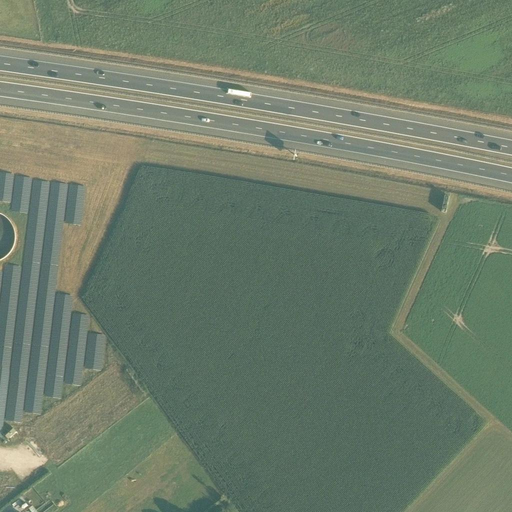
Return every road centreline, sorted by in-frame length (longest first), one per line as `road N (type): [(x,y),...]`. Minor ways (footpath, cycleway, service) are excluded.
road 1 (motorway): [(0,89),(511,176)]
road 2 (motorway): [(511,149),(0,63)]
